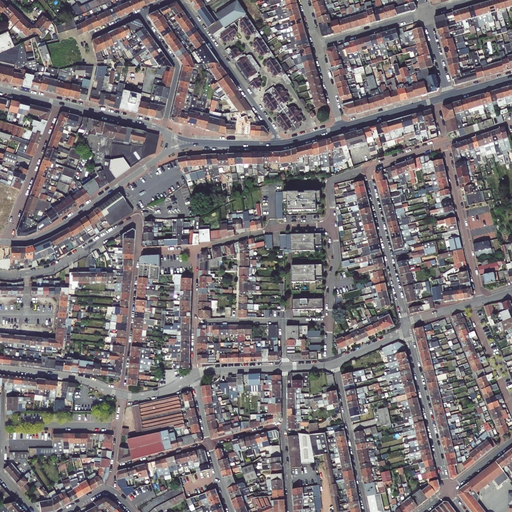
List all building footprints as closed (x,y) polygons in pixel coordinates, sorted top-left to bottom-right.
[(101,0),(94,0),(91,2),(94,9),(96,8),(99,7),(101,5),(104,4),(101,0)] [(114,5),(112,6),(117,18),(121,16),(116,3),(114,0),(112,0),(114,5)] [(120,0),(121,1),(126,14),(131,12),(126,2),(124,3),(123,0),(120,0)] [(128,0),(129,1),(126,2),(131,12),(136,9),(131,0),(128,0)] [(131,0),(136,9),(140,8),(136,0),(131,0)] [(210,0),(205,0),(194,7),(197,11),(205,6),(212,2),(210,0)] [(295,0),(291,0),(277,4),(278,7),(270,9),(270,11),(274,10),(274,11),(275,10),(297,4),(295,0)] [(330,0),(327,0),(313,4),(314,9),(332,4),(330,0)] [(378,0),(375,1),(376,3),(381,21),(388,19),(384,8),(383,8),(380,0),(378,0)] [(387,0),(383,0),(382,0),(383,3),(384,8),(388,19),(393,17),(387,0)] [(392,0),(387,0),(393,17),(397,16),(395,8),(393,1),(392,0)] [(413,0),(398,0),(393,1),(395,8),(415,3),(413,0)] [(493,0),(488,2),(492,17),(495,16),(496,22),(499,21),(499,20),(493,0)] [(497,0),(494,0),(493,0),(499,20),(503,18),(497,0)] [(502,0),(497,0),(503,18),(504,19),(508,18),(506,9),(502,0)] [(511,0),(502,0),(506,9),(510,7),(511,12),(511,0)] [(121,1),(116,3),(121,16),(126,14),(121,1)] [(205,6),(197,11),(209,28),(214,35),(213,35),(215,37),(225,30),(235,23),(242,18),(246,15),(246,14),(238,1),(216,15),(219,20),(216,22),(205,6)] [(107,3),(105,4),(112,20),(117,18),(112,6),(110,2),(107,3)] [(370,2),(364,3),(365,5),(370,24),(376,22),(371,4),(370,2)] [(488,2),(483,4),(489,24),(490,27),(495,25),(492,17),(488,2)] [(174,3),(166,6),(169,12),(169,14),(171,13),(173,17),(181,11),(176,3),(174,3)] [(359,3),(354,5),(361,27),(366,25),(360,7),(359,3)] [(381,21),(376,3),(371,4),(376,22),(381,21)] [(415,3),(395,8),(397,16),(417,10),(415,3)] [(84,13),(79,7),(76,4),(71,8),(78,16),(82,14),(84,13)] [(84,4),(79,7),(84,13),(86,12),(88,12),(84,4)] [(104,4),(101,5),(103,11),(108,22),(112,20),(105,4),(104,4)] [(297,4),(275,10),(277,16),(299,10),(297,4)] [(332,4),(314,9),(315,14),(330,10),(333,9),(335,8),(333,4),(332,4)] [(483,4),(478,5),(484,25),(489,24),(483,4)] [(361,27),(354,5),(349,6),(350,7),(356,28),(361,27)] [(365,5),(360,7),(366,25),(370,24),(365,5)] [(478,5),(473,6),(479,27),(484,25),(478,5)] [(5,6),(1,11),(6,15),(6,18),(9,20),(16,11),(10,6),(9,6),(8,6),(7,6),(7,7),(5,6)] [(169,12),(166,6),(149,14),(148,14),(148,17),(152,23),(164,15),(165,15),(168,20),(169,19),(169,16),(167,13),(169,12)] [(351,30),(345,9),(344,6),(339,7),(341,14),(346,31),(351,30)] [(473,6),(468,8),(472,19),(473,22),(474,26),(475,28),(479,27),(473,6)] [(99,7),(96,8),(99,14),(103,24),(108,22),(103,11),(102,12),(100,10),(100,9),(99,7)] [(348,9),(345,9),(351,30),(356,28),(350,7),(347,8),(348,9)] [(66,16),(69,14),(65,8),(61,10),(66,16)] [(468,8),(464,9),(467,20),(468,23),(470,27),(474,26),(473,22),(471,23),(470,21),(469,20),(472,19),(468,8)] [(93,9),(91,10),(98,26),(103,24),(99,14),(96,15),(93,9)] [(464,9),(459,11),(464,26),(465,29),(469,27),(470,27),(468,23),(466,24),(465,21),(467,20),(464,9)] [(88,12),(86,12),(89,18),(93,29),(98,26),(91,10),(88,12)] [(299,10),(277,16),(275,17),(276,21),(278,21),(300,14),(299,10)] [(330,10),(315,14),(317,19),(331,14),(330,10)] [(16,11),(9,20),(11,22),(11,24),(14,26),(21,17),(20,16),(20,14),(16,11)] [(169,19),(168,20),(171,24),(184,15),(181,11),(173,17),(169,19)] [(455,19),(456,22),(457,25),(457,27),(464,26),(459,11),(453,12),(455,19)] [(455,19),(453,12),(435,18),(434,18),(436,24),(446,21),(455,19)] [(82,14),(78,16),(77,16),(78,19),(79,22),(82,34),(87,31),(84,22),(82,23),(81,19),(83,18),(83,17),(82,14)] [(300,14),(278,21),(280,26),(302,19),(300,14)] [(331,14),(317,19),(319,26),(331,23),(332,21),(333,21),(333,17),(332,14),(331,14)] [(346,31),(341,14),(336,15),(338,19),(341,32),(346,31)] [(164,15),(152,23),(156,28),(168,20),(165,15),(164,15)] [(184,15),(171,24),(173,26),(174,28),(187,19),(184,15)] [(246,15),(242,18),(243,19),(241,20),(242,21),(241,22),(240,26),(243,30),(241,31),(241,32),(253,25),(246,15)] [(42,16),(37,22),(47,30),(49,27),(49,26),(51,23),(42,16)] [(21,17),(14,26),(12,28),(18,33),(20,31),(27,22),(21,17)] [(93,29),(89,18),(84,21),(84,22),(87,31),(93,29)] [(187,19),(174,28),(175,30),(177,32),(181,30),(190,23),(187,19)] [(302,19),(280,26),(270,29),(273,33),(281,31),(303,24),(302,19)] [(332,21),(331,23),(334,35),(341,32),(338,19),(333,21),(332,21)] [(136,20),(126,25),(128,31),(130,29),(133,34),(143,27),(138,21),(136,20)] [(168,20),(156,28),(159,33),(170,25),(171,24),(168,20)] [(446,21),(436,24),(438,30),(450,27),(457,25),(456,22),(447,24),(446,21)] [(27,22),(20,31),(27,37),(31,32),(33,32),(32,25),(31,26),(27,22)] [(34,25),(32,25),(33,32),(35,32),(40,36),(43,32),(44,32),(47,30),(37,22),(34,25)] [(79,22),(74,24),(76,28),(78,36),(82,34),(79,22)] [(190,23),(181,30),(183,32),(182,32),(181,31),(178,33),(178,34),(180,36),(183,35),(184,34),(193,27),(190,23)] [(235,23),(225,30),(233,41),(234,40),(232,39),(236,36),(237,32),(236,31),(237,30),(236,27),(237,26),(235,23)] [(331,23),(319,26),(321,32),(322,37),(323,37),(324,37),(324,38),(324,37),(334,35),(331,23)] [(405,39),(423,33),(420,24),(419,23),(413,24),(414,30),(404,33),(404,37),(405,39)] [(303,24),(281,31),(282,35),(304,29),(303,24)] [(126,25),(121,27),(126,39),(130,36),(131,36),(128,31),(126,25)] [(170,25),(159,33),(162,37),(172,30),(174,28),(173,26),(171,27),(170,25)] [(253,25),(241,32),(242,33),(244,32),(246,36),(250,36),(252,36),(253,37),(254,36),(255,37),(260,34),(253,25)] [(121,27),(116,29),(121,39),(123,38),(124,41),(126,39),(121,27)] [(131,36),(130,36),(132,39),(133,41),(146,32),(143,27),(133,34),(131,36)] [(183,35),(180,36),(183,41),(196,32),(193,27),(184,34),(185,36),(184,37),(183,35)] [(450,27),(438,30),(439,36),(458,31),(458,28),(451,30),(450,27)] [(116,29),(113,31),(117,41),(122,50),(122,51),(126,49),(127,51),(128,50),(125,46),(122,42),(121,39),(116,29)] [(304,29),(282,35),(284,40),(290,38),(306,34),(304,29)] [(396,29),(391,31),(394,41),(395,45),(400,44),(396,29)] [(458,31),(439,36),(441,42),(453,39),(452,37),(464,34),(463,29),(458,31)] [(172,30),(162,37),(165,41),(174,35),(177,32),(175,30),(175,31),(174,32),(172,30)] [(225,30),(215,37),(218,41),(219,40),(220,42),(222,41),(223,42),(227,43),(231,40),(232,42),(233,41),(225,30)] [(0,52),(14,46),(13,44),(11,40),(11,39),(9,36),(7,31),(0,34),(0,52)] [(113,31),(107,33),(116,52),(122,50),(117,41),(113,31)] [(386,32),(381,33),(386,47),(388,47),(387,43),(394,41),(391,31),(386,32)] [(133,41),(132,42),(133,44),(137,42),(138,43),(149,36),(146,32),(133,41)] [(196,32),(183,41),(186,45),(199,36),(196,32)] [(107,33),(103,35),(109,46),(112,56),(117,53),(116,52),(107,33)] [(381,33),(375,35),(380,50),(382,57),(388,55),(386,47),(381,33)] [(423,33),(405,39),(406,43),(408,43),(425,38),(423,33)] [(174,35),(165,41),(168,45),(177,39),(179,37),(180,36),(178,34),(175,36),(174,35)] [(260,34),(255,37),(256,39),(254,40),(255,41),(254,42),(253,46),(256,50),(254,51),(255,52),(266,44),(260,34)] [(306,34),(290,38),(291,44),(307,39),(306,34)] [(103,35),(100,37),(105,49),(110,59),(114,60),(112,56),(109,46),(103,35)] [(375,35),(370,37),(375,54),(376,59),(377,63),(383,61),(382,57),(379,58),(377,51),(380,50),(375,35)] [(131,48),(128,50),(131,54),(133,53),(132,51),(138,46),(140,48),(141,48),(152,40),(149,36),(138,43),(137,44),(132,48),(131,48)] [(177,39),(168,45),(171,49),(183,41),(180,36),(179,37),(180,39),(178,41),(177,39)] [(199,36),(186,45),(189,49),(190,48),(189,46),(191,44),(193,46),(202,40),(199,36)] [(453,39),(441,42),(443,48),(464,42),(462,36),(453,39)] [(100,37),(96,38),(102,50),(105,49),(100,37)] [(370,37),(364,38),(368,53),(369,56),(375,54),(370,37)] [(102,50),(96,38),(92,40),(91,42),(96,59),(105,59),(105,56),(104,55),(102,50)] [(364,38),(359,40),(364,54),(368,53),(364,38)] [(425,38),(408,43),(409,48),(426,43),(425,38)] [(307,39),(291,44),(286,45),(283,46),(284,51),(286,51),(289,50),(309,44),(307,39)] [(133,53),(131,54),(134,58),(142,52),(155,44),(152,40),(141,48),(142,50),(135,54),(134,52),(133,53)] [(190,48),(189,49),(192,53),(205,44),(202,40),(193,46),(190,48)] [(359,40),(355,41),(359,57),(362,56),(362,59),(365,58),(364,54),(359,40)] [(183,41),(171,49),(174,53),(186,45),(183,41)] [(355,41),(350,43),(354,58),(355,60),(360,58),(359,57),(355,41)] [(20,44),(10,83),(16,84),(21,86),(25,65),(27,65),(27,61),(23,42),(20,44)] [(464,42),(443,48),(445,54),(466,48),(464,42)] [(350,43),(344,44),(345,47),(345,49),(348,58),(349,60),(354,58),(350,43)] [(426,43),(409,48),(402,50),(403,54),(413,51),(415,59),(429,54),(426,43)] [(511,69),(504,45),(504,43),(497,45),(500,56),(505,71),(511,69)] [(14,46),(0,52),(0,80),(10,83),(20,44),(14,46)] [(155,44),(142,52),(144,55),(140,57),(142,59),(143,58),(158,48),(155,44)] [(192,53),(196,58),(208,50),(209,50),(205,44),(192,53)] [(266,44),(255,52),(255,53),(257,52),(260,56),(263,56),(265,55),(266,57),(267,56),(268,57),(273,54),(266,44)] [(309,44),(289,50),(290,54),(310,48),(309,44)] [(45,45),(38,47),(38,49),(45,67),(46,66),(45,61),(50,59),(45,45)] [(186,45),(174,53),(177,57),(185,51),(189,49),(186,45)] [(345,49),(345,47),(340,48),(339,46),(327,49),(326,51),(327,55),(342,50),(345,49)] [(466,48),(445,54),(447,60),(466,54),(470,53),(468,47),(466,48)] [(158,48),(143,58),(144,60),(147,59),(148,60),(149,59),(151,58),(161,52),(158,48)] [(238,57),(242,54),(243,53),(243,52),(241,53),(238,49),(234,49),(233,50),(232,48),(230,50),(229,48),(230,48),(229,48),(225,51),(232,61),(238,57)] [(290,54),(288,55),(290,57),(293,56),(300,54),(301,58),(312,55),(310,48),(290,54)] [(212,55),(209,50),(208,50),(196,58),(199,64),(212,55)] [(342,50),(327,55),(330,64),(345,59),(342,50)] [(490,76),(486,60),(483,50),(477,51),(478,55),(484,77),(490,76)] [(185,51),(177,57),(179,61),(188,55),(185,51)] [(151,58),(149,59),(152,66),(151,66),(151,67),(158,66),(166,60),(161,52),(151,58)] [(474,52),(471,53),(472,57),(473,59),(474,65),(476,70),(478,79),(484,77),(478,55),(474,56),(474,52)] [(238,57),(232,61),(234,64),(235,65),(238,70),(240,73),(256,62),(251,56),(248,55),(246,57),(245,54),(243,56),(242,54),(238,57)] [(273,54),(268,57),(269,58),(268,59),(269,61),(267,62),(266,66),(269,70),(267,71),(268,72),(279,64),(273,54)] [(429,54),(415,59),(411,60),(412,63),(406,65),(407,67),(410,66),(413,66),(431,60),(429,54)] [(466,54),(447,60),(448,66),(468,60),(473,59),(472,57),(468,58),(466,54)] [(188,55),(179,61),(182,65),(192,68),(192,65),(193,65),(192,64),(189,55),(188,55)] [(203,64),(218,63),(217,62),(212,55),(199,64),(203,64)] [(312,55),(301,58),(293,60),(295,65),(313,60),(312,55)] [(505,71),(500,56),(495,57),(497,63),(492,64),(490,59),(486,60),(490,76),(505,71)] [(137,62),(134,58),(132,60),(137,66),(141,67),(137,62)] [(345,59),(330,64),(331,68),(349,63),(349,60),(348,58),(345,59)] [(25,65),(21,86),(30,88),(36,65),(36,63),(35,60),(27,61),(27,65),(25,65)] [(157,68),(157,69),(158,69),(159,68),(161,67),(162,66),(172,67),(166,60),(158,66),(157,68)] [(313,60),(295,65),(299,71),(301,70),(315,66),(313,60)] [(431,60),(413,66),(414,69),(420,67),(421,70),(427,68),(433,67),(431,60)] [(468,60),(448,66),(450,72),(468,67),(467,64),(469,63),(468,60)] [(256,62),(240,73),(249,85),(259,78),(257,76),(259,75),(258,73),(260,71),(260,69),(256,62)] [(36,65),(30,88),(39,90),(45,67),(39,65),(39,64),(36,63),(36,65)] [(349,63),(331,68),(332,73),(351,67),(349,63)] [(279,64),(268,72),(268,73),(270,71),(273,75),(277,76),(278,75),(279,77),(281,76),(282,77),(286,74),(279,64)] [(402,79),(399,70),(397,64),(393,65),(399,86),(396,87),(401,102),(416,97),(410,77),(402,79)] [(182,65),(181,71),(196,75),(197,72),(192,70),(192,68),(182,65)] [(468,67),(450,72),(451,77),(476,70),(474,65),(468,67)] [(71,83),(68,97),(74,98),(78,99),(83,79),(78,78),(77,85),(73,84),(74,83),(75,83),(76,79),(75,78),(76,75),(79,75),(81,66),(75,66),(75,67),(73,77),(71,83)] [(106,66),(97,66),(94,80),(89,102),(97,104),(106,68),(106,66)] [(315,66),(301,70),(303,74),(304,74),(316,70),(315,66)] [(351,67),(332,73),(334,79),(353,73),(353,75),(364,72),(362,67),(358,69),(354,70),(353,66),(351,67)] [(410,71),(408,72),(410,77),(416,97),(422,96),(414,70),(414,69),(413,66),(410,66),(411,70),(410,71)] [(45,67),(39,90),(45,91),(51,68),(49,68),(47,73),(45,72),(46,67),(45,67)] [(57,78),(54,93),(68,97),(71,83),(70,83),(72,77),(73,77),(75,67),(68,68),(59,69),(57,78)] [(210,75),(209,73),(206,74),(208,78),(209,80),(211,79),(213,77),(223,70),(221,67),(207,69),(212,75),(210,75)] [(407,67),(399,70),(402,79),(410,77),(408,72),(407,67)] [(51,68),(45,91),(54,93),(57,78),(56,77),(58,70),(51,68)] [(106,68),(97,104),(102,105),(111,71),(111,69),(106,68)] [(427,68),(421,70),(428,94),(438,91),(439,88),(434,72),(429,74),(427,68)] [(158,69),(157,69),(156,74),(163,76),(171,78),(173,73),(161,70),(158,69)] [(418,69),(414,70),(422,96),(428,94),(421,70),(418,70),(418,69)] [(211,79),(209,80),(210,84),(211,86),(226,75),(223,70),(213,77),(215,79),(213,81),(211,79)] [(316,70),(304,74),(305,77),(307,78),(308,82),(306,82),(307,85),(310,87),(310,88),(320,85),(316,70)] [(476,70),(451,77),(454,85),(455,86),(465,83),(478,79),(476,70)] [(111,71),(102,105),(107,106),(112,84),(115,71),(111,71)] [(181,71),(180,76),(190,78),(192,79),(195,80),(196,75),(181,71)] [(393,104),(386,81),(384,74),(382,75),(381,72),(378,73),(382,87),(387,106),(393,104)] [(353,73),(334,79),(336,84),(354,79),(353,75),(353,73)] [(286,74),(282,77),(286,83),(289,84),(291,82),(286,74)] [(226,75),(211,86),(213,92),(230,80),(226,75)] [(366,77),(367,81),(366,81),(375,109),(382,107),(378,92),(373,75),(366,77)] [(259,78),(249,85),(256,95),(260,92),(260,91),(259,90),(260,89),(259,88),(261,87),(262,83),(259,79),(261,78),(260,77),(259,78)] [(83,79),(78,99),(85,101),(90,80),(83,78),(83,79)] [(394,78),(386,81),(393,104),(401,102),(396,87),(394,78)] [(155,79),(153,85),(169,89),(170,83),(161,81),(155,79)] [(354,79),(336,84),(337,89),(350,86),(351,85),(351,82),(355,81),(354,79)] [(230,80),(213,92),(213,94),(215,95),(232,83),(230,80)] [(179,81),(178,86),(188,89),(193,90),(194,85),(191,84),(189,84),(188,83),(179,81)] [(375,109),(366,81),(362,82),(364,87),(365,91),(368,90),(368,91),(369,95),(366,96),(370,111),(375,109)] [(118,86),(113,107),(118,109),(122,90),(124,84),(119,83),(118,86)] [(232,83),(215,95),(219,97),(224,93),(225,95),(235,87),(232,83)] [(112,84),(107,106),(113,107),(118,86),(112,84)] [(118,109),(136,113),(139,101),(140,99),(142,87),(138,85),(136,93),(122,90),(118,109)] [(169,89),(153,85),(151,95),(159,97),(167,99),(169,89)] [(320,85),(310,88),(311,90),(309,91),(310,94),(312,95),(313,99),(314,99),(324,96),(320,85)] [(365,91),(364,87),(360,89),(359,85),(356,86),(357,88),(358,92),(360,101),(364,112),(370,111),(366,96),(365,91)] [(178,86),(176,91),(188,94),(189,93),(187,92),(188,89),(178,86)] [(350,86),(337,89),(340,98),(351,94),(353,94),(351,90),(350,86)] [(225,95),(219,98),(221,100),(225,99),(228,99),(238,91),(235,87),(225,95)] [(270,89),(269,90),(276,100),(287,92),(286,91),(285,92),(282,88),(278,88),(277,89),(276,87),(274,88),(273,87),(270,89)] [(380,92),(378,92),(382,107),(387,106),(382,87),(379,88),(380,92)] [(511,96),(509,87),(502,89),(505,98),(508,97),(509,100),(511,99),(511,102),(511,101),(511,96)] [(502,89),(490,93),(494,106),(498,104),(499,107),(504,105),(506,104),(505,98),(502,89)] [(276,100),(269,90),(265,93),(266,94),(264,95),(265,97),(264,98),(263,101),(266,105),(264,107),(265,108),(276,100)] [(176,91),(175,96),(186,99),(191,100),(192,97),(192,95),(188,94),(176,91)] [(228,99),(225,99),(231,107),(230,108),(230,113),(231,112),(240,111),(245,111),(251,110),(250,109),(238,91),(228,99)] [(287,92),(276,100),(283,109),(287,107),(286,105),(287,104),(286,103),(288,102),(289,98),(286,94),(288,93),(287,92)] [(352,99),(354,103),(360,101),(358,92),(353,94),(351,94),(352,99)] [(490,93),(485,94),(490,111),(490,114),(491,115),(495,113),(494,106),(490,93)] [(139,101),(136,113),(146,116),(151,95),(146,94),(144,102),(139,101)] [(485,94),(480,96),(484,109),(486,109),(487,112),(490,111),(485,94)] [(151,95),(146,116),(154,117),(159,97),(151,95)] [(201,102),(195,127),(200,128),(203,113),(204,110),(207,96),(202,95),(201,102)] [(175,96),(174,102),(190,105),(190,103),(186,101),(186,99),(175,96)] [(324,96),(314,99),(316,108),(318,109),(321,108),(322,106),(326,105),(324,96)] [(480,96),(475,97),(479,113),(480,115),(484,114),(483,110),(484,109),(480,96)] [(4,108),(8,109),(11,100),(10,100),(10,101),(7,100),(7,99),(0,97),(0,110),(4,111),(4,108)] [(159,97),(154,117),(160,119),(161,119),(162,118),(167,99),(159,97)] [(188,110),(185,125),(195,127),(201,102),(197,101),(197,98),(192,97),(191,100),(190,103),(190,105),(189,110),(188,110)] [(475,97),(471,98),(475,113),(475,115),(479,113),(475,97)] [(471,98),(466,100),(470,115),(471,117),(475,116),(474,113),(475,113),(471,98)] [(208,114),(205,129),(217,132),(219,126),(222,114),(221,113),(219,113),(216,112),(214,112),(216,101),(211,99),(208,114)] [(352,99),(341,102),(345,116),(348,117),(357,114),(354,103),(352,99)] [(5,123),(11,125),(13,117),(19,118),(17,127),(22,128),(24,122),(26,116),(17,113),(19,102),(11,100),(8,109),(5,123)] [(276,100),(265,108),(267,107),(270,111),(274,112),(275,111),(276,112),(278,111),(279,112),(283,109),(276,100)] [(466,100),(461,101),(465,117),(470,115),(466,100)] [(360,101),(354,103),(357,114),(364,112),(360,101)] [(461,101),(456,103),(461,120),(463,120),(462,118),(465,117),(461,101)] [(29,105),(19,102),(17,113),(26,116),(26,114),(29,105)] [(174,102),(173,107),(181,108),(184,109),(185,109),(189,110),(190,105),(174,102)] [(461,120),(456,103),(443,106),(442,108),(445,120),(448,133),(459,130),(463,128),(461,120)] [(29,105),(26,114),(46,121),(50,112),(50,109),(49,109),(41,107),(29,105)] [(181,108),(173,107),(172,110),(171,111),(171,114),(170,116),(169,120),(170,121),(177,123),(181,109),(181,108)] [(287,107),(283,109),(290,119),(301,111),(300,110),(298,112),(295,108),(292,107),(290,108),(289,107),(288,108),(287,107)] [(283,109),(279,112),(280,114),(278,115),(279,116),(278,117),(277,121),(280,125),(278,126),(278,127),(290,119),(283,109)] [(251,110),(245,111),(246,115),(250,114),(251,118),(252,118),(255,116),(251,110)] [(427,134),(429,141),(438,138),(431,111),(430,110),(422,113),(427,132),(427,134)] [(240,111),(231,112),(233,121),(235,121),(234,135),(244,135),(245,121),(243,121),(242,119),(240,111)] [(301,111),(290,119),(296,129),(301,126),(300,126),(300,125),(301,124),(300,122),(301,121),(302,117),(299,113),(301,112),(301,111)] [(60,114),(57,120),(65,123),(68,114),(62,112),(61,112),(60,114)] [(203,113),(200,128),(205,129),(208,114),(203,113)] [(422,113),(417,114),(420,131),(421,133),(422,135),(427,134),(427,132),(422,113)] [(26,116),(24,122),(43,129),(46,121),(26,114),(26,116)] [(64,125),(63,128),(63,129),(66,130),(68,131),(70,132),(71,127),(75,128),(75,126),(78,116),(68,114),(65,123),(64,125)] [(219,126),(217,132),(225,134),(228,121),(224,122),(222,114),(219,126)] [(417,114),(412,115),(415,136),(420,135),(420,131),(417,114)] [(390,134),(384,135),(386,142),(388,147),(396,145),(395,143),(405,140),(405,141),(407,141),(416,138),(415,136),(412,115),(410,116),(404,118),(400,119),(395,121),(394,120),(387,123),(390,134)] [(250,119),(247,119),(248,122),(250,122),(249,135),(254,136),(255,122),(256,121),(259,125),(259,136),(267,136),(268,134),(256,117),(255,116),(252,118),(251,118),(250,119)] [(82,117),(80,127),(78,132),(83,133),(87,119),(82,117)] [(87,119),(83,133),(81,137),(83,138),(84,137),(87,138),(88,138),(92,120),(87,119)] [(290,119),(278,127),(279,128),(281,127),(284,131),(287,131),(289,130),(290,132),(291,130),(292,132),(296,129),(290,119)] [(88,138),(84,148),(89,149),(94,150),(96,151),(98,151),(103,122),(92,120),(88,138)] [(0,132),(10,136),(21,139),(24,129),(22,128),(17,127),(11,125),(5,123),(0,121),(0,132)] [(24,122),(22,128),(24,129),(35,134),(41,136),(43,129),(24,122)] [(98,151),(96,151),(93,165),(94,167),(100,166),(101,169),(103,169),(103,176),(108,183),(119,175),(129,168),(122,157),(122,151),(130,153),(133,154),(138,162),(142,159),(142,146),(136,145),(131,144),(131,143),(128,143),(123,142),(124,137),(126,128),(120,127),(103,122),(98,151)] [(387,123),(381,124),(384,135),(390,134),(387,123)] [(381,124),(376,126),(381,144),(386,142),(384,135),(381,124)] [(55,125),(54,130),(67,135),(68,131),(66,130),(63,129),(63,128),(55,125)] [(376,126),(370,128),(377,150),(379,150),(378,148),(382,147),(381,144),(376,126)] [(511,149),(511,146),(506,127),(501,129),(505,140),(507,146),(508,151),(511,149)] [(370,128),(363,129),(367,143),(370,152),(377,150),(370,128)] [(24,129),(21,139),(29,142),(31,137),(39,140),(41,136),(35,134),(24,129)] [(142,146),(145,132),(143,132),(143,131),(139,130),(139,131),(135,130),(131,129),(129,137),(128,143),(131,143),(131,144),(136,145),(142,146)] [(363,144),(367,143),(363,129),(350,133),(344,135),(348,148),(363,144)] [(54,130),(52,135),(64,139),(65,139),(67,135),(54,130)] [(500,141),(497,131),(492,132),(497,149),(502,147),(500,141)] [(0,132),(0,138),(8,141),(9,139),(10,136),(0,132)] [(145,132),(142,146),(142,159),(150,155),(155,154),(155,153),(159,136),(159,135),(145,132)] [(492,132),(488,134),(493,150),(497,149),(492,132)] [(488,134),(483,136),(488,152),(493,150),(488,134)] [(52,135),(50,139),(59,142),(71,146),(72,144),(73,143),(73,142),(68,140),(67,141),(67,142),(63,141),(64,139),(52,135)] [(344,135),(339,136),(345,158),(346,162),(350,160),(349,159),(351,158),(348,150),(348,148),(344,135)] [(10,136),(9,139),(21,143),(36,148),(37,144),(29,142),(21,139),(10,136)] [(339,136),(331,139),(334,166),(338,165),(347,163),(346,162),(345,158),(339,136)] [(488,152),(483,136),(478,137),(483,154),(488,152)] [(478,137),(474,139),(478,154),(479,157),(479,159),(480,161),(482,161),(480,155),(483,154),(478,137)] [(50,139),(47,147),(58,151),(68,155),(69,151),(62,149),(63,148),(57,146),(59,142),(50,139)] [(474,139),(469,141),(473,155),(478,154),(474,139)] [(327,140),(319,142),(321,166),(321,167),(330,166),(327,140)] [(473,155),(469,141),(464,142),(468,157),(470,161),(473,161),(473,159),(472,158),(474,157),(473,155)] [(319,142),(312,144),(314,166),(318,165),(318,166),(321,166),(319,142)] [(468,157),(464,142),(459,144),(463,156),(463,158),(468,157)] [(21,143),(16,155),(17,156),(31,161),(36,148),(21,143)] [(312,144),(307,146),(309,170),(315,169),(314,166),(312,144)] [(453,149),(455,154),(460,153),(461,157),(463,156),(459,144),(454,146),(453,149)] [(307,146),(297,148),(299,167),(299,170),(305,170),(306,172),(309,172),(309,170),(307,146)] [(47,147),(45,154),(56,159),(57,160),(57,159),(59,155),(56,154),(58,151),(47,147)] [(69,151),(68,155),(67,156),(79,160),(82,151),(77,150),(71,148),(69,151)] [(3,159),(2,162),(5,163),(10,164),(14,165),(17,156),(16,155),(14,154),(5,151),(5,152),(4,153),(3,159)] [(129,168),(138,162),(133,154),(130,153),(122,151),(122,157),(129,168)] [(270,153),(269,172),(269,179),(275,179),(277,179),(278,179),(278,178),(278,177),(278,172),(280,172),(280,170),(281,152),(272,153),(270,153)] [(243,153),(235,154),(236,165),(240,165),(240,173),(241,173),(241,178),(244,178),(244,173),(243,153)] [(252,153),(243,153),(244,173),(249,173),(249,178),(252,178),(252,175),(252,153)] [(45,154),(43,160),(51,163),(55,164),(56,159),(45,154)] [(228,154),(217,155),(219,170),(220,176),(225,175),(225,176),(228,175),(229,181),(232,180),(232,175),(230,175),(228,154)] [(235,154),(228,154),(230,175),(232,175),(232,180),(233,181),(238,180),(236,165),(235,154)] [(212,155),(207,155),(210,175),(210,178),(215,177),(214,168),(212,155)] [(192,156),(187,157),(188,167),(191,179),(192,181),(196,180),(192,167),(192,156)] [(202,156),(192,156),(192,167),(196,180),(205,177),(205,176),(202,166),(202,156)] [(425,170),(431,169),(446,166),(445,160),(435,162),(433,161),(431,161),(430,163),(429,163),(430,166),(427,167),(427,164),(426,161),(426,157),(426,156),(423,157),(425,167),(425,170)] [(188,167),(187,157),(178,159),(177,159),(186,181),(191,179),(188,167)] [(409,162),(413,180),(414,184),(418,183),(417,177),(415,170),(425,167),(423,157),(409,162)] [(457,165),(458,170),(472,167),(473,166),(472,163),(476,162),(476,164),(478,163),(478,166),(481,165),(480,161),(479,159),(473,161),(470,161),(461,164),(457,165)] [(43,160),(41,165),(57,171),(61,172),(62,172),(63,170),(58,168),(59,165),(55,164),(51,163),(43,160)] [(408,181),(413,180),(409,162),(403,164),(408,181)] [(14,165),(10,164),(9,166),(11,167),(10,170),(11,170),(26,175),(27,170),(14,165)] [(408,181),(403,164),(398,165),(401,177),(402,182),(404,182),(406,187),(409,186),(408,181)] [(41,165),(39,170),(52,175),(55,176),(57,171),(41,165)] [(390,173),(391,177),(393,177),(393,178),(395,177),(395,179),(401,177),(398,165),(393,167),(394,172),(390,173)] [(0,166),(0,167),(0,171),(24,180),(26,175),(11,170),(10,172),(5,171),(4,170),(3,170),(3,168),(4,167),(0,166)] [(95,172),(90,175),(93,178),(99,189),(106,184),(108,183),(103,176),(103,169),(101,169),(100,166),(94,167),(95,172)] [(63,170),(62,172),(60,178),(58,182),(70,186),(71,182),(72,181),(72,180),(75,171),(64,167),(63,170)] [(458,170),(459,175),(473,172),(472,167),(458,170)] [(39,170),(37,175),(50,180),(52,175),(39,170)] [(377,174),(380,183),(391,180),(391,177),(390,173),(385,175),(384,170),(379,172),(377,174)] [(0,171),(0,176),(22,185),(24,180),(0,171)] [(435,181),(449,178),(447,172),(438,174),(426,176),(426,179),(434,178),(435,181)] [(37,175),(35,180),(48,185),(50,180),(37,175)] [(0,176),(0,181),(20,190),(22,185),(0,176)] [(347,187),(348,189),(366,185),(364,176),(357,178),(358,181),(352,183),(352,186),(347,187)] [(471,177),(460,180),(462,185),(472,183),(478,182),(477,179),(472,180),(471,177)] [(83,184),(81,185),(88,197),(99,189),(93,178),(91,179),(83,184)] [(449,178),(435,181),(436,186),(450,183),(449,178)] [(391,180),(380,183),(381,188),(396,185),(395,179),(391,180)] [(35,180),(33,185),(48,190),(49,186),(48,185),(35,180)] [(72,181),(71,182),(76,188),(77,189),(84,200),(88,197),(81,185),(79,182),(73,180),(72,180),(72,181)] [(437,190),(437,193),(451,190),(450,183),(436,186),(431,188),(428,188),(428,192),(436,190),(437,190)] [(468,195),(478,193),(476,185),(473,186),(472,183),(462,185),(462,189),(466,188),(468,195)] [(381,188),(382,194),(392,192),(399,190),(398,189),(400,188),(400,187),(399,184),(396,185),(381,188)] [(33,185),(31,190),(47,196),(52,198),(53,195),(47,193),(48,190),(33,185)] [(345,192),(346,196),(368,190),(366,185),(348,189),(349,191),(345,192)] [(77,189),(73,192),(80,202),(84,200),(77,189)] [(31,190),(29,196),(42,200),(45,201),(47,196),(31,190)] [(368,190),(346,196),(347,199),(349,198),(350,200),(358,198),(369,196),(368,190)] [(430,200),(441,198),(453,195),(451,190),(437,193),(435,193),(435,196),(429,197),(430,200)] [(73,192),(69,195),(76,205),(80,202),(73,192)] [(283,193),(276,193),(277,218),(278,220),(283,220),(283,201),(288,201),(288,212),(317,211),(317,200),(321,200),(321,192),(305,192),(305,194),(299,194),(299,192),(283,193)] [(468,195),(471,206),(473,205),(485,202),(483,192),(478,193),(468,195)] [(114,195),(97,208),(109,226),(128,215),(133,212),(129,206),(120,193),(117,193),(114,195)] [(69,195),(64,198),(71,208),(72,208),(76,205),(69,195)] [(386,207),(395,205),(403,203),(402,199),(403,199),(402,195),(384,200),(386,207)] [(29,196),(26,206),(39,211),(42,200),(29,196)] [(354,205),(370,201),(369,196),(358,198),(359,201),(357,202),(353,203),(353,205),(354,205)] [(61,202),(59,203),(65,213),(71,208),(64,198),(61,200),(61,202)] [(42,200),(39,211),(43,212),(44,212),(45,208),(47,209),(49,203),(45,201),(42,200)] [(372,206),(370,201),(354,205),(355,210),(372,206)] [(437,204),(438,209),(455,206),(454,201),(443,203),(437,204)] [(55,204),(51,207),(59,217),(65,213),(59,203),(56,205),(55,204)] [(386,207),(387,212),(410,206),(410,203),(396,206),(395,205),(386,207)] [(37,224),(36,232),(40,231),(59,217),(51,207),(49,204),(44,218),(41,217),(39,217),(37,222),(37,224)] [(26,206),(24,211),(37,216),(39,211),(26,206)] [(354,216),(373,211),(372,206),(355,210),(352,211),(354,216)] [(388,217),(407,213),(406,211),(413,209),(412,206),(410,206),(387,212),(388,217)] [(441,215),(448,213),(456,211),(455,206),(438,209),(432,210),(433,214),(440,212),(441,215)] [(97,208),(93,211),(100,221),(105,229),(109,226),(97,208)] [(251,220),(253,226),(253,229),(258,228),(256,215),(255,210),(253,211),(254,214),(250,215),(251,220)] [(24,211),(22,216),(32,220),(33,222),(37,224),(37,222),(39,217),(37,216),(24,211)] [(93,211),(85,217),(93,229),(96,234),(99,233),(95,225),(100,221),(93,211)] [(374,216),(373,211),(354,216),(353,216),(355,221),(361,220),(374,216)] [(234,213),(236,228),(247,227),(246,221),(245,213),(238,214),(238,212),(234,213)] [(388,217),(390,223),(408,218),(407,213),(388,217)] [(32,220),(22,216),(17,228),(16,231),(17,236),(25,236),(26,236),(34,233),(36,232),(37,224),(33,222),(32,220)] [(374,216),(361,220),(361,223),(356,224),(356,227),(359,226),(376,222),(374,216)] [(85,217),(78,221),(87,233),(88,233),(93,229),(85,217)] [(408,218),(390,223),(391,229),(413,223),(411,217),(408,218)] [(458,217),(450,219),(440,221),(440,224),(448,223),(449,226),(459,223),(458,217)] [(145,219),(145,229),(158,228),(163,228),(163,223),(155,224),(155,219),(145,219)] [(173,233),(173,240),(165,240),(165,247),(178,246),(177,220),(173,220),(173,227),(173,233)] [(78,221),(73,224),(81,237),(84,242),(85,241),(90,238),(87,233),(78,221)] [(358,231),(360,231),(377,227),(376,222),(359,226),(359,229),(357,229),(358,231)] [(391,229),(392,234),(415,228),(418,228),(416,222),(413,223),(391,229)] [(449,226),(450,232),(461,230),(459,223),(449,226)] [(73,224),(68,228),(78,246),(82,243),(81,243),(78,239),(81,237),(73,224)] [(184,230),(182,246),(193,246),(194,231),(190,230),(190,224),(186,224),(186,230),(184,230)] [(231,235),(229,224),(221,225),(222,230),(223,237),(231,235)] [(200,226),(201,241),(212,240),(212,238),(211,231),(210,226),(200,226)] [(359,236),(378,232),(377,227),(360,231),(360,233),(355,234),(356,237),(359,236)] [(68,228),(63,231),(73,248),(74,249),(78,246),(68,228)] [(394,239),(412,235),(412,232),(416,231),(415,228),(392,234),(394,239)] [(125,237),(136,238),(136,231),(134,229),(118,238),(121,238),(124,239),(125,237)] [(222,230),(211,231),(212,238),(223,237),(222,230)] [(461,230),(450,232),(446,233),(447,238),(451,238),(462,236),(461,230)] [(63,231),(58,233),(65,245),(67,244),(68,247),(66,248),(68,251),(70,250),(70,249),(73,248),(63,231)] [(379,236),(378,232),(359,236),(361,241),(369,239),(379,236)] [(58,233),(53,236),(58,244),(60,247),(61,247),(61,248),(66,246),(65,245),(58,233)] [(322,249),(322,234),(280,235),(280,249),(284,249),(284,254),(289,253),(288,250),(291,250),(291,252),(315,251),(315,249),(322,249)] [(273,235),(265,236),(267,250),(273,250),(273,246),(273,235)] [(413,235),(412,235),(394,239),(395,245),(420,239),(419,235),(413,237),(413,235)] [(53,236),(48,238),(54,252),(57,258),(60,257),(59,254),(57,249),(55,245),(58,244),(53,236)] [(360,247),(381,242),(379,236),(369,239),(370,241),(359,243),(360,247)] [(451,252),(465,249),(462,236),(451,238),(453,248),(450,249),(451,252)] [(33,251),(32,262),(32,267),(36,266),(34,261),(54,252),(48,238),(32,246),(33,251)] [(420,239),(395,245),(396,250),(403,249),(411,247),(411,244),(416,243),(417,244),(419,243),(419,241),(420,240),(420,239)] [(248,245),(238,248),(239,253),(241,252),(249,250),(250,250),(250,249),(265,245),(264,241),(255,244),(250,245),(248,245)] [(436,241),(416,246),(417,251),(429,248),(434,247),(437,246),(436,241)] [(479,252),(480,257),(494,254),(491,241),(475,245),(477,252),(479,252)] [(382,248),(381,242),(360,247),(361,251),(365,250),(365,252),(382,248)] [(226,256),(236,254),(235,249),(238,248),(236,243),(223,246),(226,256)] [(25,247),(24,265),(24,268),(28,268),(28,264),(29,262),(32,262),(33,251),(32,246),(25,247)] [(212,249),(215,259),(223,257),(226,256),(223,246),(212,249)] [(420,251),(414,252),(416,259),(422,257),(439,253),(437,246),(434,247),(435,251),(430,252),(429,250),(421,252),(420,251)] [(19,265),(20,247),(11,247),(10,270),(17,270),(17,269),(16,264),(19,265)] [(457,255),(459,263),(468,261),(465,251),(465,249),(451,252),(440,255),(443,267),(449,265),(447,258),(455,256),(457,255)] [(209,255),(207,250),(201,252),(201,253),(200,263),(212,260),(211,254),(209,255)] [(250,260),(253,260),(253,257),(249,257),(249,250),(241,252),(241,260),(250,260)] [(350,258),(354,257),(354,254),(349,255),(348,250),(343,251),(344,260),(350,258)] [(367,260),(384,256),(383,250),(356,257),(356,260),(350,261),(350,258),(344,260),(345,266),(367,260)] [(142,260),(142,267),(161,269),(161,256),(145,257),(144,257),(143,258),(142,259),(142,260)] [(367,260),(368,266),(385,262),(384,256),(367,260)] [(200,263),(200,271),(208,271),(208,266),(219,266),(219,260),(223,260),(223,257),(215,259),(212,260),(200,263)] [(416,259),(406,261),(399,262),(401,269),(412,266),(412,265),(416,264),(415,262),(419,261),(423,261),(422,257),(416,259)] [(257,260),(253,260),(250,260),(241,260),(240,268),(249,268),(249,263),(251,263),(251,264),(254,264),(254,265),(257,265),(257,263),(261,262),(261,260),(257,260)] [(385,262),(368,266),(361,268),(362,270),(363,269),(363,271),(376,268),(376,269),(387,267),(385,262)] [(323,280),(323,264),(322,265),(292,265),(292,282),(316,282),(316,280),(323,280)] [(498,264),(480,268),(481,274),(500,270),(500,267),(499,268),(498,264)] [(403,275),(413,272),(422,270),(422,267),(417,269),(416,265),(412,266),(401,269),(403,275)] [(153,280),(160,280),(160,276),(161,269),(142,267),(140,279),(153,280)] [(249,268),(240,268),(240,276),(252,277),(252,273),(249,273),(249,268)] [(373,285),(375,284),(386,281),(383,269),(371,272),(374,280),(367,282),(368,286),(373,285)] [(460,274),(462,279),(471,277),(470,271),(460,274)] [(416,284),(413,272),(403,275),(406,287),(416,284)] [(496,274),(485,276),(488,285),(498,283),(496,274)] [(183,279),(183,285),(194,286),(194,276),(189,276),(178,275),(178,279),(183,279)] [(465,284),(473,282),(471,277),(462,279),(463,285),(465,285),(465,284)] [(386,281),(375,284),(373,285),(373,288),(377,287),(378,291),(388,289),(386,281)] [(240,282),(240,290),(249,290),(256,290),(256,282),(250,282),(240,282)] [(465,285),(467,299),(474,298),(476,296),(473,282),(465,284),(465,285)] [(131,293),(132,284),(122,283),(119,283),(117,283),(114,283),(113,283),(113,291),(131,293)] [(406,287),(407,292),(421,289),(424,288),(423,283),(416,284),(406,287)] [(61,293),(61,295),(62,295),(70,295),(71,285),(67,285),(62,285),(62,293),(61,293)] [(446,299),(445,287),(435,288),(436,300),(446,299)] [(367,301),(374,299),(390,296),(388,289),(378,291),(373,292),(374,297),(367,299),(367,301)] [(407,292),(408,297),(420,294),(422,294),(421,289),(407,292)] [(131,300),(131,293),(113,291),(107,291),(107,294),(123,296),(122,299),(131,300)] [(199,294),(199,302),(207,303),(208,294),(199,294)] [(408,297),(410,303),(420,300),(421,300),(420,294),(408,297)] [(248,304),(248,296),(239,295),(239,304),(248,304)] [(378,301),(379,307),(392,304),(390,296),(374,299),(375,302),(378,301)] [(292,299),(293,310),(323,309),(323,312),(323,298),(323,299),(292,299)] [(115,306),(130,308),(131,300),(122,299),(116,299),(115,306)] [(503,302),(507,311),(511,309),(511,300),(506,303),(505,301),(503,302)] [(202,319),(212,318),(212,303),(207,303),(199,302),(199,316),(202,319)] [(421,306),(411,308),(412,314),(436,308),(435,302),(432,303),(421,306)] [(129,315),(130,308),(115,306),(115,314),(129,315)] [(238,318),(256,318),(256,314),(247,314),(247,309),(239,309),(238,318)] [(511,309),(507,311),(503,313),(506,321),(511,318),(511,309)] [(379,316),(379,317),(384,329),(391,325),(392,326),(393,326),(395,325),(395,324),(396,324),(390,311),(379,316)] [(455,322),(465,318),(463,313),(461,314),(453,317),(455,322)] [(112,321),(120,322),(128,323),(129,315),(115,314),(113,314),(112,321)] [(373,316),(371,317),(377,332),(384,329),(379,317),(375,319),(373,316)] [(370,335),(365,323),(360,325),(359,322),(357,317),(355,318),(356,321),(363,338),(370,335)] [(370,321),(365,323),(370,335),(377,332),(371,317),(369,318),(370,321)] [(468,323),(465,318),(455,322),(457,327),(468,323)] [(508,329),(511,327),(511,318),(506,321),(503,322),(506,330),(508,329)] [(356,327),(351,329),(352,333),(356,341),(363,338),(356,321),(354,322),(356,327)] [(128,323),(120,322),(119,330),(128,331),(128,323)] [(468,323),(457,327),(459,332),(470,328),(468,323)] [(415,329),(417,335),(435,330),(436,330),(435,328),(433,329),(432,324),(428,325),(428,326),(415,329)] [(229,335),(229,325),(219,326),(219,335),(219,337),(229,337),(229,335)] [(239,325),(229,325),(229,335),(237,335),(237,338),(239,338),(239,325)] [(239,325),(239,338),(239,339),(239,342),(244,342),(245,342),(245,333),(252,333),(252,325),(239,325)] [(276,325),(269,325),(269,337),(268,337),(268,341),(274,340),(278,340),(277,326),(276,325)] [(198,328),(198,337),(207,337),(207,333),(207,326),(199,326),(198,328)] [(307,326),(287,327),(287,340),(296,340),(299,340),(299,332),(303,332),(303,331),(307,331),(307,326)] [(459,332),(461,337),(470,334),(472,333),(470,328),(459,332)] [(111,336),(113,336),(127,338),(128,331),(119,330),(119,333),(111,332),(111,336)] [(417,335),(418,341),(431,337),(430,335),(436,333),(435,330),(417,335)] [(345,336),(349,344),(356,341),(352,333),(345,336)] [(463,342),(472,338),(470,334),(461,337),(463,342)] [(341,347),(349,344),(345,336),(345,335),(337,338),(341,347)] [(115,344),(126,346),(127,338),(113,336),(112,344),(115,344)] [(209,346),(209,344),(206,344),(207,337),(198,337),(198,349),(206,349),(208,349),(208,348),(206,348),(206,346),(209,346)] [(420,346),(432,343),(431,337),(418,341),(420,346)] [(474,337),(472,338),(463,342),(466,347),(476,343),(474,337)] [(57,339),(55,339),(54,347),(54,351),(53,353),(58,354),(58,347),(64,348),(65,340),(57,339)] [(302,346),(303,353),(303,360),(310,359),(311,359),(310,352),(310,350),(306,350),(306,340),(302,340),(302,346)] [(394,344),(397,350),(396,350),(397,354),(388,357),(389,363),(392,362),(410,358),(406,343),(400,341),(394,344)] [(420,346),(421,351),(436,348),(440,347),(440,344),(441,344),(440,341),(432,343),(420,346)] [(479,341),(476,343),(466,347),(468,352),(476,349),(481,346),(479,341)] [(118,353),(125,354),(126,346),(115,344),(114,353),(118,353)] [(12,349),(6,348),(6,355),(5,363),(12,364),(13,356),(9,356),(10,351),(11,351),(12,349)] [(436,351),(436,348),(421,351),(422,357),(443,352),(443,349),(436,351)] [(13,356),(12,364),(20,365),(20,357),(17,357),(18,349),(14,349),(13,356)] [(468,352),(470,357),(478,354),(476,349),(468,352)] [(21,350),(20,357),(20,365),(27,365),(28,358),(24,357),(24,354),(28,354),(29,350),(26,350),(23,350),(21,350)] [(31,351),(29,350),(28,354),(28,358),(27,365),(35,366),(35,359),(32,358),(32,354),(36,354),(36,351),(31,351)] [(42,367),(43,360),(40,359),(41,352),(37,351),(36,351),(36,354),(35,359),(35,366),(42,367)] [(422,357),(424,362),(445,357),(443,352),(422,357)] [(478,354),(470,357),(472,362),(482,358),(480,353),(478,354)] [(179,363),(192,363),(192,354),(179,354),(179,363)] [(200,364),(216,363),(215,360),(210,360),(210,358),(216,358),(216,355),(214,355),(210,355),(206,355),(198,355),(198,361),(200,364)] [(486,356),(482,358),(472,362),(474,367),(482,364),(489,361),(486,356)] [(72,371),(73,359),(74,357),(69,357),(69,360),(65,360),(65,362),(64,370),(72,371)] [(425,368),(439,364),(440,364),(445,363),(448,362),(448,359),(446,360),(445,357),(424,362),(425,368)] [(410,358),(392,362),(394,368),(411,363),(410,358)] [(81,360),(73,359),(72,371),(79,371),(81,360)] [(117,363),(116,366),(124,367),(124,360),(113,359),(112,361),(117,362),(117,363)] [(466,359),(458,362),(460,367),(463,366),(462,363),(467,361),(466,359)] [(43,360),(42,367),(50,368),(51,360),(43,360)] [(57,369),(58,361),(51,360),(50,368),(57,369)] [(79,371),(87,372),(88,360),(81,360),(79,371)] [(88,360),(87,372),(94,373),(95,363),(96,361),(88,360)] [(102,374),(103,367),(103,364),(95,363),(94,373),(102,374)] [(392,371),(392,374),(413,369),(411,363),(394,368),(394,370),(392,371)] [(109,375),(117,376),(118,368),(116,368),(115,368),(113,364),(111,364),(110,367),(109,375)] [(425,368),(427,373),(440,370),(439,364),(425,368)] [(476,372),(484,369),(482,364),(474,367),(476,372)] [(110,367),(103,367),(102,374),(109,375),(110,367)] [(363,376),(367,375),(366,369),(344,374),(346,380),(363,376)] [(389,381),(399,378),(414,374),(413,369),(392,374),(388,375),(389,381)] [(428,379),(442,375),(441,370),(440,370),(427,373),(428,379)] [(304,380),(301,380),(298,380),(294,380),(292,380),(292,382),(294,382),(295,388),(303,388),(304,388),(304,383),(308,383),(308,388),(311,388),(311,373),(304,373),(304,380)] [(250,381),(250,387),(252,387),(252,385),(259,385),(259,387),(260,391),(262,391),(262,385),(262,381),(262,374),(249,374),(250,381)] [(414,374),(399,378),(400,381),(393,383),(394,385),(395,385),(415,379),(414,374)] [(14,376),(5,375),(4,383),(4,390),(7,391),(6,397),(12,397),(13,390),(14,376)] [(444,381),(442,375),(428,379),(429,384),(444,381)] [(481,385),(491,380),(489,375),(479,380),(481,385)] [(22,377),(14,376),(13,390),(16,390),(16,389),(21,390),(21,388),(22,377)] [(346,380),(347,386),(356,383),(368,380),(368,378),(364,379),(363,376),(346,380)] [(29,378),(22,377),(21,388),(28,389),(29,378)] [(239,397),(239,392),(238,377),(232,378),(232,384),(229,384),(230,386),(230,387),(235,387),(235,397),(239,397)] [(37,379),(29,378),(28,389),(36,390),(37,379)] [(224,378),(221,378),(221,383),(221,388),(225,394),(230,401),(230,387),(230,386),(224,386),(224,378)] [(45,380),(37,379),(36,390),(35,394),(43,395),(45,380)] [(415,379),(395,385),(396,390),(417,385),(415,379)] [(481,385),(483,390),(494,385),(491,380),(481,385)] [(431,390),(446,386),(445,381),(444,381),(429,384),(431,390)] [(74,383),(64,382),(63,392),(67,393),(70,393),(69,399),(72,399),(74,383)] [(347,386),(348,391),(358,389),(356,383),(347,386)] [(485,395),(494,391),(500,389),(498,383),(494,385),(483,390),(485,395)] [(417,385),(396,390),(397,393),(400,392),(402,392),(403,395),(418,391),(417,385)] [(450,385),(446,386),(431,390),(432,395),(442,393),(448,391),(448,390),(452,389),(450,385)] [(348,391),(349,397),(367,392),(365,387),(358,389),(348,391)] [(338,391),(325,393),(314,396),(315,399),(311,400),(311,403),(319,401),(339,397),(338,391)] [(367,392),(349,397),(350,403),(367,398),(367,397),(371,396),(371,394),(373,394),(372,391),(367,392)] [(418,391),(403,395),(400,396),(401,402),(420,397),(418,391)] [(485,395),(488,400),(496,397),(494,391),(485,395)] [(180,395),(182,403),(195,400),(193,393),(193,392),(192,392),(180,395)] [(180,395),(141,404),(142,408),(142,412),(143,415),(143,417),(143,418),(144,421),(144,425),(145,428),(165,424),(167,431),(169,431),(175,429),(181,428),(187,427),(185,419),(184,416),(183,408),(182,403),(180,395)] [(454,396),(434,401),(435,406),(449,402),(452,402),(454,401),(455,401),(454,399),(455,397),(455,395),(454,396)] [(496,397),(488,400),(490,405),(504,399),(502,395),(501,396),(500,395),(496,397)] [(339,397),(319,401),(320,408),(341,404),(339,397)] [(422,403),(420,397),(401,402),(400,402),(401,404),(404,404),(405,407),(412,406),(422,403)] [(350,403),(351,408),(359,406),(365,405),(364,401),(367,400),(367,402),(371,401),(370,398),(367,398),(350,403)] [(504,399),(490,405),(492,410),(502,406),(502,405),(501,403),(506,401),(505,399),(504,399)] [(195,400),(182,403),(183,408),(188,407),(188,410),(197,408),(195,400)] [(214,402),(205,404),(206,409),(218,407),(218,405),(225,404),(225,402),(226,401),(226,400),(214,402)] [(65,402),(55,401),(54,411),(64,411),(65,402)] [(436,411),(451,408),(449,402),(435,406),(436,411)] [(423,409),(422,403),(412,406),(412,408),(404,410),(405,414),(423,409)] [(18,404),(6,404),(6,411),(7,411),(7,414),(16,414),(16,411),(23,411),(24,404),(18,404)] [(272,413),(274,413),(283,412),(283,404),(269,404),(269,411),(272,411),(272,413)] [(218,407),(206,409),(207,416),(216,414),(215,411),(222,410),(221,406),(218,407)] [(390,406),(377,410),(378,412),(380,411),(384,426),(393,423),(390,406)] [(502,406),(492,410),(494,415),(504,411),(502,406)] [(197,408),(188,410),(190,415),(184,416),(185,419),(188,419),(190,418),(199,416),(197,408)] [(452,413),(451,408),(436,411),(438,417),(452,413)] [(423,409),(405,414),(403,414),(403,416),(406,416),(407,420),(425,415),(423,409)] [(505,410),(504,411),(494,415),(496,420),(509,415),(507,410),(505,410)] [(274,416),(273,416),(275,422),(282,421),(283,419),(283,412),(274,413),(274,416)] [(452,413),(438,417),(439,422),(461,417),(462,417),(461,412),(456,414),(456,415),(453,416),(452,413)] [(207,416),(209,421),(217,420),(218,419),(222,418),(231,416),(230,415),(227,415),(223,414),(219,415),(218,413),(216,414),(207,416)] [(353,416),(355,425),(362,423),(361,421),(365,420),(363,413),(353,416)] [(266,414),(262,415),(262,420),(252,423),(252,428),(269,424),(267,414),(266,414)] [(275,422),(273,416),(271,416),(271,415),(270,415),(269,414),(267,414),(269,424),(275,422)] [(413,424),(417,423),(426,421),(425,415),(407,420),(400,421),(401,424),(408,422),(408,421),(412,420),(413,424)] [(509,415),(496,420),(499,428),(507,424),(506,420),(510,418),(509,415)] [(192,426),(201,424),(199,416),(190,418),(192,426)] [(236,420),(231,421),(232,425),(234,433),(246,430),(244,422),(243,422),(240,423),(239,416),(236,417),(236,420)] [(439,422),(440,428),(453,425),(454,424),(453,422),(457,421),(457,420),(462,419),(461,417),(439,422)] [(209,421),(210,430),(219,428),(217,420),(209,421)] [(244,422),(246,430),(252,428),(252,423),(252,421),(244,422)] [(426,421),(417,423),(417,425),(409,427),(405,428),(406,431),(408,431),(427,426),(426,421)] [(305,422),(290,422),(290,432),(302,434),(303,429),(302,424),(306,424),(306,422),(305,422)] [(318,422),(311,424),(311,435),(312,435),(321,433),(318,422)] [(488,432),(493,430),(492,428),(491,428),(490,424),(488,425),(488,423),(485,424),(488,432)] [(192,426),(194,433),(203,431),(201,424),(192,426)] [(509,429),(507,424),(499,428),(502,435),(511,430),(511,426),(511,427),(511,428),(509,429)] [(232,425),(224,427),(226,435),(234,433),(232,425)] [(440,428),(442,433),(460,429),(459,426),(456,427),(455,426),(453,427),(453,425),(440,428)] [(410,433),(411,436),(429,431),(427,426),(408,431),(409,433),(410,432),(410,433)] [(221,436),(219,428),(210,430),(212,438),(213,438),(221,436)] [(346,428),(336,430),(337,438),(347,436),(346,428)] [(366,430),(356,432),(358,440),(367,438),(366,433),(371,432),(370,429),(369,429),(369,428),(365,429),(366,430)] [(460,429),(442,433),(443,439),(455,436),(454,433),(460,432),(460,430),(463,430),(462,428),(460,429)] [(169,431),(174,449),(180,448),(178,439),(176,431),(175,429),(169,431)] [(266,447),(271,446),(269,438),(281,434),(281,432),(277,430),(262,434),(266,447)] [(493,430),(488,432),(492,439),(493,439),(496,438),(493,430)] [(167,431),(156,434),(161,453),(174,449),(169,431),(167,431)] [(429,431),(411,436),(409,436),(410,438),(407,439),(407,441),(408,441),(409,442),(413,441),(430,437),(429,431)] [(203,432),(194,435),(197,443),(204,441),(205,440),(203,432)] [(303,462),(315,461),(314,457),(322,456),(321,453),(325,453),(325,454),(331,453),(330,450),(329,445),(328,440),(326,432),(321,433),(312,435),(311,435),(302,434),(290,432),(293,469),(303,468),(303,462)] [(481,438),(480,439),(490,452),(498,445),(493,439),(492,439),(488,432),(481,437),(481,438)] [(112,435),(104,434),(86,434),(86,446),(94,446),(94,442),(103,443),(112,444),(113,437),(112,435)] [(139,437),(145,457),(161,453),(156,434),(146,436),(142,436),(139,437)] [(260,449),(266,447),(262,434),(257,435),(260,449)] [(194,435),(183,438),(186,446),(197,443),(194,435)] [(251,437),(253,445),(254,449),(257,449),(258,453),(261,452),(260,449),(257,435),(251,437)] [(455,436),(443,439),(444,444),(460,440),(459,435),(455,436)] [(135,460),(145,457),(139,437),(129,439),(132,449),(135,460)] [(414,447),(418,446),(432,443),(430,437),(413,441),(414,447)] [(245,438),(240,440),(243,450),(243,451),(248,450),(248,449),(248,447),(245,438)] [(472,446),(471,446),(470,438),(467,439),(469,447),(470,447),(471,448),(470,449),(473,453),(471,454),(473,457),(477,462),(482,458),(472,446)] [(444,444),(446,450),(459,447),(458,445),(460,444),(459,443),(461,442),(461,444),(464,443),(465,445),(466,445),(465,439),(460,440),(444,444)] [(490,452),(480,439),(479,440),(480,441),(479,442),(482,446),(480,447),(486,455),(490,452)] [(243,450),(240,440),(234,441),(237,452),(238,456),(240,456),(240,458),(242,457),(241,453),(240,452),(240,451),(243,450)] [(359,445),(360,450),(369,448),(377,446),(376,441),(371,442),(359,445)] [(486,455),(480,447),(476,442),(471,446),(472,446),(482,458),(486,455)] [(102,451),(111,452),(112,444),(103,443),(102,451)] [(432,443),(418,446),(418,448),(411,450),(411,453),(413,453),(433,448),(432,443)] [(459,447),(446,450),(447,455),(462,452),(460,446),(459,447)] [(122,463),(135,460),(132,449),(121,448),(120,462),(122,463)] [(220,461),(238,456),(237,452),(225,455),(223,448),(216,449),(220,461)] [(417,456),(417,458),(434,453),(433,448),(413,453),(414,456),(417,456)] [(198,451),(202,466),(210,464),(207,451),(204,449),(198,451)] [(111,452),(102,451),(101,459),(110,459),(111,452)] [(196,464),(197,467),(202,466),(198,451),(193,452),(196,464)] [(196,464),(193,452),(187,453),(190,465),(196,464)] [(447,455),(448,461),(458,458),(463,457),(462,452),(447,455)] [(187,453),(182,455),(185,467),(190,465),(187,453)] [(321,453),(322,456),(325,455),(326,463),(333,462),(331,453),(325,454),(325,453),(321,453)] [(434,453),(417,458),(418,459),(414,460),(415,464),(421,463),(436,459),(434,453)] [(182,455),(176,456),(179,468),(185,467),(182,455)] [(511,464),(505,455),(501,459),(510,471),(511,469),(511,464)] [(168,459),(171,470),(179,468),(176,456),(168,459)] [(220,461),(221,466),(235,463),(234,460),(240,458),(240,456),(238,456),(220,461)] [(338,464),(352,461),(351,456),(341,458),(336,459),(338,464)] [(362,459),(363,464),(372,462),(378,461),(377,459),(380,458),(379,456),(377,456),(362,459)] [(463,463),(450,466),(453,479),(455,479),(477,462),(473,457),(464,463),(463,463)] [(94,466),(99,466),(109,467),(110,459),(101,459),(95,458),(94,466)] [(458,461),(458,458),(448,461),(450,466),(463,463),(464,463),(464,459),(458,461)] [(163,467),(165,473),(165,474),(172,473),(171,470),(168,459),(163,460),(165,467),(163,467)] [(421,463),(422,468),(437,464),(436,459),(421,463)] [(501,459),(496,463),(501,469),(505,474),(510,471),(501,459)] [(163,460),(157,462),(159,468),(158,470),(159,476),(163,475),(162,474),(165,473),(163,467),(165,467),(163,460)] [(16,483),(32,469),(26,461),(22,464),(16,469),(12,472),(10,470),(7,472),(16,483)] [(147,464),(150,476),(151,477),(155,476),(153,470),(159,468),(157,462),(147,464)] [(11,463),(4,469),(7,472),(10,470),(12,472),(16,469),(11,463)] [(235,463),(221,466),(223,472),(243,467),(242,464),(241,464),(241,466),(237,467),(236,463),(235,463)] [(459,496),(471,511),(485,511),(478,502),(471,493),(474,491),(501,469),(496,463),(459,491),(459,496)] [(146,477),(150,476),(147,464),(137,467),(139,473),(140,473),(141,480),(145,479),(146,477)] [(210,464),(202,466),(197,467),(197,469),(198,473),(209,470),(212,469),(210,464)] [(225,478),(231,495),(242,491),(249,488),(261,484),(265,482),(266,482),(264,476),(259,478),(254,464),(248,467),(244,469),(244,470),(244,473),(248,482),(250,486),(249,486),(248,486),(247,486),(246,483),(238,485),(234,475),(225,478)] [(421,474),(438,470),(437,464),(422,468),(420,469),(420,470),(423,469),(423,471),(417,473),(417,469),(415,470),(413,470),(414,476),(421,474)] [(364,469),(365,474),(374,472),(374,469),(379,468),(380,471),(383,471),(382,467),(382,466),(373,467),(364,469)] [(137,467),(129,469),(131,476),(135,475),(139,473),(137,467)] [(243,467),(223,472),(225,478),(234,475),(234,472),(244,470),(244,469),(243,467)] [(29,476),(34,473),(32,469),(16,483),(24,493),(29,488),(27,485),(26,486),(25,484),(31,479),(29,476)] [(131,476),(129,469),(121,471),(119,474),(119,485),(129,496),(136,491),(142,486),(137,487),(136,479),(135,475),(131,476)] [(393,480),(391,470),(383,472),(385,480),(387,487),(389,487),(388,483),(390,483),(392,482),(391,481),(393,480)] [(440,476),(438,470),(421,474),(423,480),(425,479),(440,476)] [(77,478),(78,484),(84,494),(91,490),(87,482),(86,478),(84,473),(84,472),(76,474),(77,478)] [(99,472),(98,475),(103,483),(104,483),(108,474),(108,473),(99,472)] [(92,474),(93,478),(98,486),(103,483),(98,475),(95,477),(94,473),(92,474)] [(68,476),(69,480),(71,488),(77,498),(84,494),(78,484),(77,478),(76,474),(68,476)] [(355,475),(345,477),(346,480),(345,480),(345,479),(343,480),(342,481),(342,480),(340,480),(341,481),(336,482),(337,485),(338,484),(346,483),(356,481),(355,475)] [(431,484),(432,484),(438,492),(440,490),(442,486),(440,476),(425,479),(423,480),(420,480),(421,484),(423,484),(425,483),(427,483),(428,484),(431,484)] [(86,478),(87,482),(91,490),(98,486),(93,478),(89,480),(88,477),(86,478)] [(71,488),(69,480),(63,481),(62,480),(61,480),(62,483),(64,491),(70,502),(77,498),(71,488)] [(381,481),(367,484),(369,496),(382,493),(388,492),(387,487),(385,480),(381,481)] [(347,484),(348,490),(358,488),(356,481),(346,483),(347,484)] [(57,494),(57,496),(63,506),(70,502),(64,491),(62,483),(58,484),(60,491),(61,491),(61,493),(60,493),(57,494)] [(432,484),(428,487),(434,495),(438,492),(432,484)] [(324,507),(322,499),(321,494),(320,488),(320,485),(315,486),(315,490),(315,492),(316,500),(317,502),(317,507),(317,511),(322,511),(322,508),(324,508),(324,507)] [(408,499),(416,509),(420,506),(413,496),(410,486),(405,487),(406,490),(408,499)] [(46,492),(43,487),(40,489),(45,497),(46,501),(32,503),(38,511),(47,511),(54,511),(51,499),(46,492)] [(294,489),(295,495),(309,493),(315,492),(315,490),(308,491),(307,487),(294,489)] [(434,495),(428,487),(424,490),(431,498),(434,495)] [(51,499),(54,511),(63,506),(57,496),(53,488),(46,492),(51,499)] [(242,491),(244,497),(248,495),(251,494),(249,488),(242,491)] [(346,499),(350,498),(360,496),(358,488),(348,490),(349,496),(346,497),(346,499)] [(420,506),(431,498),(424,490),(423,488),(413,496),(420,506)] [(213,489),(198,495),(200,500),(201,499),(217,493),(216,489),(213,489)] [(0,494),(8,503),(15,502),(5,490),(0,494)] [(411,511),(412,511),(416,509),(408,499),(406,490),(403,491),(404,495),(402,495),(403,498),(403,500),(403,501),(411,511)] [(231,495),(234,501),(244,497),(242,491),(231,495)] [(480,498),(474,491),(471,493),(478,502),(481,500),(480,498)] [(152,511),(150,511),(163,511),(167,510),(187,499),(185,493),(152,511)] [(205,504),(219,498),(217,493),(201,499),(203,504),(205,504)] [(392,511),(392,509),(386,511),(382,493),(369,496),(372,511),(392,511)] [(234,501),(235,505),(250,500),(251,500),(250,498),(249,498),(248,495),(244,497),(234,501)] [(270,496),(276,511),(287,511),(286,495),(270,496)] [(97,504),(102,509),(106,506),(108,508),(115,501),(108,496),(105,496),(95,501),(97,504)] [(276,511),(270,496),(269,496),(263,497),(260,497),(256,497),(255,497),(255,498),(257,503),(259,507),(261,511),(260,511),(276,511)] [(197,511),(203,510),(221,503),(219,498),(205,504),(206,506),(202,508),(196,510),(197,510),(197,511)] [(311,498),(295,501),(296,506),(317,502),(316,500),(312,501),(311,498)] [(404,511),(399,504),(399,503),(398,499),(398,498),(394,499),(396,505),(397,506),(395,508),(398,511),(404,511)] [(235,505),(237,510),(247,506),(247,504),(250,502),(250,500),(235,505)] [(399,504),(404,511),(411,511),(403,501),(403,500),(399,503),(399,504)] [(117,502),(115,501),(108,508),(112,511),(119,504),(117,502)] [(349,511),(353,510),(362,508),(361,501),(348,504),(349,511)] [(446,501),(432,511),(457,511),(449,502),(446,501)] [(15,502),(8,503),(4,503),(3,504),(9,511),(17,511),(22,509),(15,502)] [(302,511),(302,509),(305,509),(305,506),(312,505),(312,508),(317,507),(317,502),(296,506),(296,511),(302,511)] [(203,511),(212,509),(213,511),(223,507),(221,503),(203,510),(203,511)]
